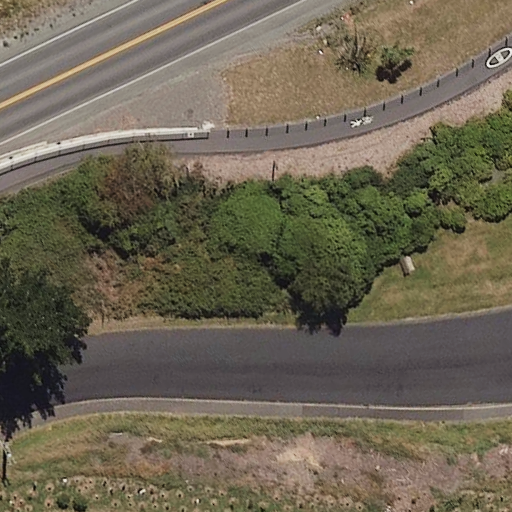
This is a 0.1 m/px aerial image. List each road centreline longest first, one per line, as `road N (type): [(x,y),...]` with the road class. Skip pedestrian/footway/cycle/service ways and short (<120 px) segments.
road 1 (residential): [(0,393),(78,370),(145,365),(511,364)]
road 2 (trunk): [(206,0),(0,97)]
